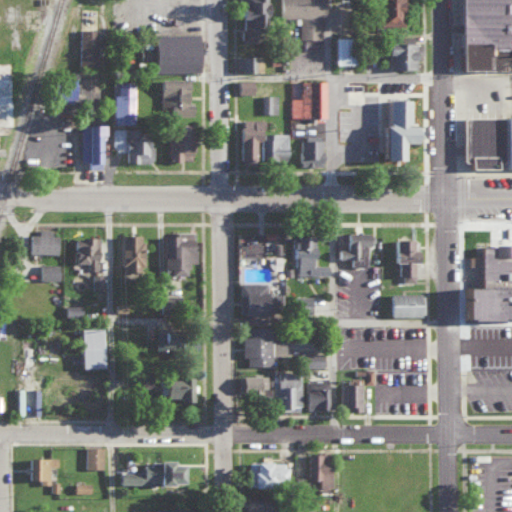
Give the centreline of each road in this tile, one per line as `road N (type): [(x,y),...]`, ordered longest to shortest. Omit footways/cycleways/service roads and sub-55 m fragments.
road 1 (residential): [(511,436),(0,435)]
road 2 (residential): [(0,195),(511,196)]
road 3 (residential): [(451,511),(444,196)]
road 4 (residential): [(222,436),(222,196)]
road 5 (residential): [(222,196),(218,0)]
road 6 (residential): [(444,196),(444,0)]
